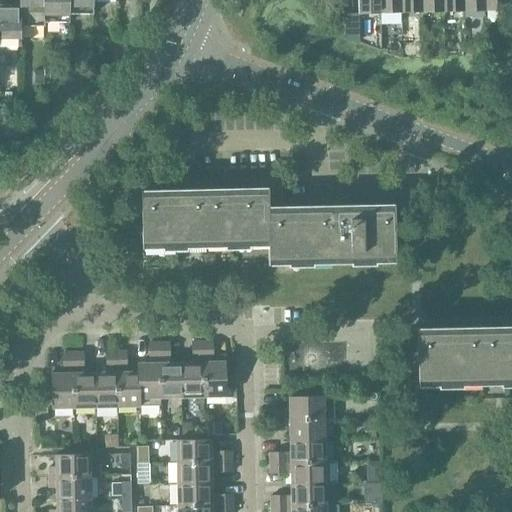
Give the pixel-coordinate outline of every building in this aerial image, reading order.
[(0,0),(0,46),(20,46),(20,26),(20,14),(19,14),(19,5),(4,5),(3,0),(0,0)] [(18,0),(19,5),(19,14),(20,14),(20,26),(45,26),(45,23),(68,23),(68,14),(92,14),(92,0),(18,0)] [(379,13),(379,0),(357,0),(358,14),(379,13)] [(400,0),(379,0),(379,13),(400,13),(400,0)] [(421,0),(400,0),(400,13),(421,12),(421,0)] [(441,0),(421,0),(421,12),(442,12),(441,0)] [(462,0),(441,0),(442,12),(463,11),(462,0)] [(462,0),(463,11),(484,11),(483,0),(462,0)] [(483,0),(484,11),(506,10),(505,0),(483,0)] [(35,71),(34,85),(42,85),(43,72),(35,71)] [(395,262),(393,210),(268,212),(267,193),(140,196),(141,244),(267,241),(268,260),(288,259),(288,265),(395,262)] [(511,379),(511,331),(416,334),(417,381),(511,379)] [(212,341),(202,342),(203,397),(225,396),(225,362),(213,362),(212,341)] [(169,342),(159,343),(160,398),(181,397),(181,363),(169,363),(169,342)] [(192,362),(181,363),(181,397),(203,397),(202,342),(191,342),(192,362)] [(137,364),(137,372),(138,398),(139,398),(139,406),(160,406),(160,398),(159,343),(148,343),(148,363),(137,364)] [(126,351),(115,352),(117,407),(139,406),(139,398),(138,398),(137,372),(126,372),(126,351)] [(73,408),(72,352),(62,353),(62,373),(50,373),(51,408),(73,408)] [(83,352),(72,352),(73,408),(95,407),(94,373),(83,373),(83,352)] [(105,372),(94,373),(95,407),(117,407),(115,352),(105,352),(105,372)] [(268,409),(268,420),(323,419),(323,396),(288,397),(288,409),(268,409)] [(289,430),(289,441),(324,440),(323,419),(268,420),(268,430),(289,430)] [(221,424),(206,424),(206,435),(221,435),(221,424)] [(117,435),(104,435),(104,447),(117,447),(117,435)] [(176,440),(176,463),(231,461),(231,451),(210,451),(210,439),(176,440)] [(269,452),(269,463),(324,461),(324,440),(289,441),(289,452),(269,452)] [(100,477),(100,476),(99,454),(55,455),(55,467),(48,467),(49,477),(90,476),(90,477),(100,477)] [(120,454),(121,469),(130,468),(129,454),(120,454)] [(176,463),(176,484),(211,483),(211,472),(231,472),(231,461),(176,463)] [(324,461),(269,463),(269,474),(290,473),(290,484),(325,483),(325,484),(337,483),(336,461),(324,461)] [(55,488),(56,499),(90,498),(90,477),(90,476),(49,477),(49,488),(55,488)] [(121,496),(121,497),(130,497),(130,482),(121,482),(121,484),(121,496)] [(176,484),(177,506),(232,504),(232,494),(211,494),(211,483),(176,484)] [(325,483),(290,484),(290,495),(270,495),(270,506),(325,505),(325,484),(325,483)] [(121,484),(111,484),(112,496),(121,496),(121,484)] [(130,497),(121,497),(122,511),(131,511),(130,497)] [(49,510),(49,511),(90,511),(90,498),(56,499),(56,510),(49,510)]
